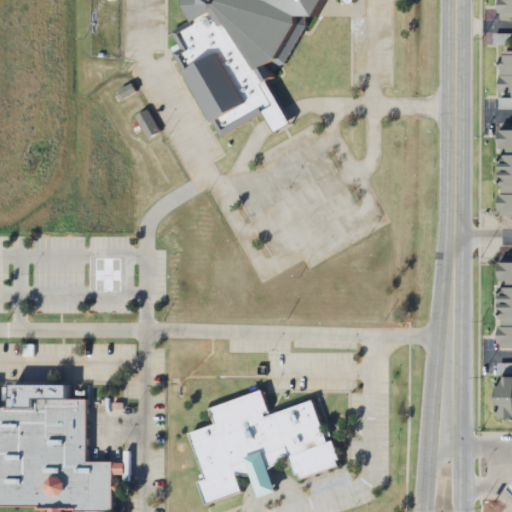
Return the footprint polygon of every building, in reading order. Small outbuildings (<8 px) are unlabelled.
[(221,136),(266,113),(277,133),(293,125),(271,83),(279,79),(275,70),(288,62),(310,16),(322,18),(331,0),(181,0),(193,22),(173,32),(178,42),(174,48),(221,136)] [(511,0),(502,0),(502,16),(511,16),(511,0)] [(502,95),(511,95),(511,51),(502,51),(502,95)] [(161,132),(147,111),(137,119),(151,139),(161,132)] [(511,131),(502,131),(503,217),(511,216),(511,131)] [(511,261),(501,261),(501,349),(511,348),(511,261)] [(0,497),(79,498),(79,503),(118,503),(119,452),(91,452),(92,390),(76,390),(76,375),(20,374),(19,398),(0,398),(0,497)] [(511,420),(511,379),(499,379),(498,420),(511,420)] [(316,400),(272,414),(264,390),(212,408),(217,424),(191,432),(206,478),(200,480),(208,504),(245,492),(240,476),(254,471),(263,497),(280,492),(271,463),(293,456),(301,480),(343,466),(335,440),(330,442),(316,400)]
